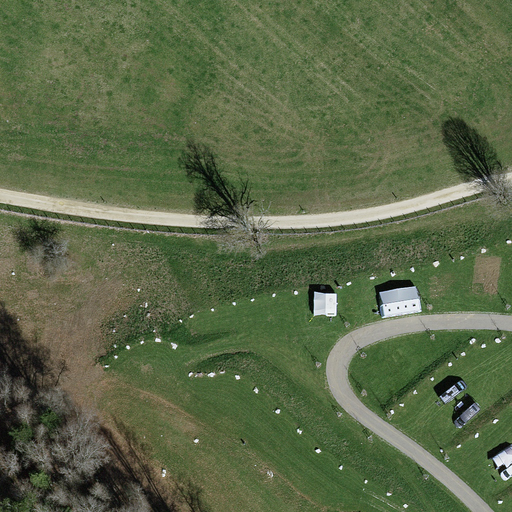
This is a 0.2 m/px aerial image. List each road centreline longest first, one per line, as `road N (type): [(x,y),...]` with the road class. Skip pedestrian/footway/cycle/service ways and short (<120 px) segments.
road 1 (track): [(511,182),(396,215),(271,227),(173,224),(0,196)]
road 2 (unclassified): [(488,511),(346,392),(331,361),(349,333),(399,320),(511,329)]
